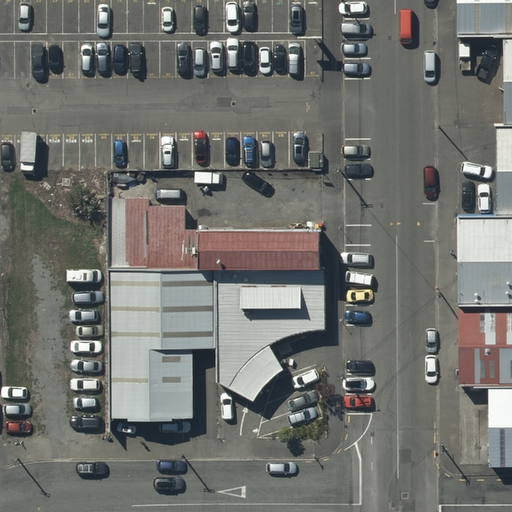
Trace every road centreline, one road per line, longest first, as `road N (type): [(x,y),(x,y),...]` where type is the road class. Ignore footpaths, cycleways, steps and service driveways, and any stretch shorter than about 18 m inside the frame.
road 1 (tertiary): [(394,0),(397,505)]
road 2 (unclassified): [(37,511),(397,505)]
